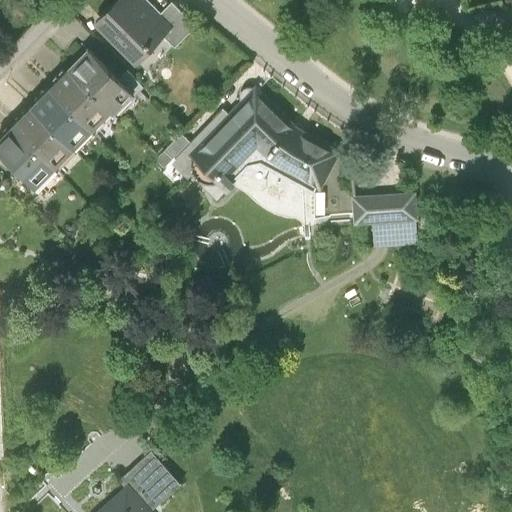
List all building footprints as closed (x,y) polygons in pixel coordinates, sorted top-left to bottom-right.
[(149,0),(114,0),(94,21),(136,62),(164,34),(174,24),(161,12),(149,0)] [(173,1),(161,12),(174,24),(164,34),(175,45),(196,24),(173,1)] [(69,66),(112,108),(114,111),(135,90),(120,76),(89,46),(69,66)] [(52,83),(94,127),(112,108),(69,66),(52,83)] [(120,76),(135,90),(137,93),(145,85),(128,67),(120,76)] [(32,104),(75,146),(94,127),(52,83),(32,104)] [(297,128),(255,85),(249,84),(246,86),(241,91),(241,95),(242,99),(229,111),(223,105),(191,140),(172,158),(187,174),(193,166),(194,171),(197,174),(200,178),(205,180),(210,181),(216,181),(218,179),(227,189),(250,165),(261,162),(318,192),(341,150),(297,128)] [(14,122),(56,166),(75,146),(32,104),(14,122)] [(14,122),(0,136),(0,151),(36,186),(56,166),(14,122)] [(156,155),(166,165),(172,158),(191,140),(181,130),(156,155)] [(122,185),(117,189),(121,194),(126,189),(122,185)] [(385,191),(355,193),(357,221),(386,219),(420,217),(418,188),(385,191)] [(195,216),(207,203),(200,196),(188,209),(195,216)] [(105,209),(112,204),(107,199),(101,204),(105,209)] [(71,219),(67,213),(62,217),(66,223),(71,219)] [(119,475),(127,483),(149,508),(179,480),(149,448),(119,475)] [(144,511),(149,508),(127,483),(94,511),(144,511)]
